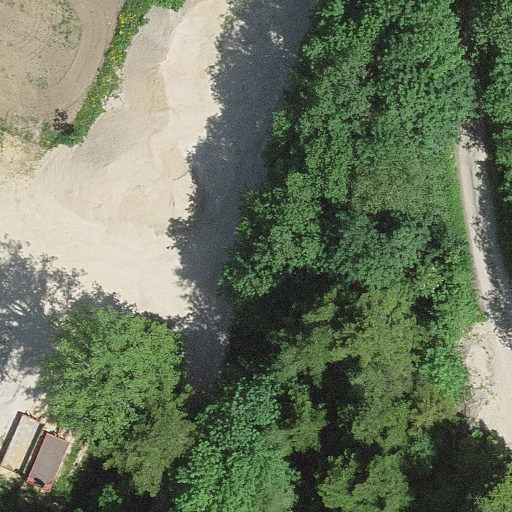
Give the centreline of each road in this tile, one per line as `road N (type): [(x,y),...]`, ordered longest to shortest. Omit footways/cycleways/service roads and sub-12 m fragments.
road 1 (track): [(334,0),(258,212),(166,511)]
road 2 (track): [(0,143),(258,212)]
